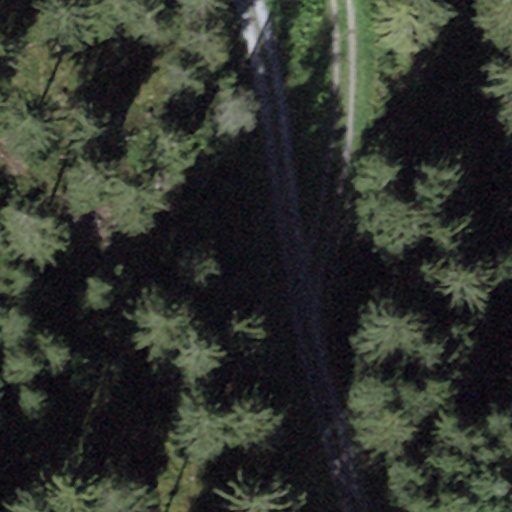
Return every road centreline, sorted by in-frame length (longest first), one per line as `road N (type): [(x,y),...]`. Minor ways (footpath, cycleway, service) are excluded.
road 1 (track): [(301,265),(352,42),(346,0)]
road 2 (track): [(301,265),(245,0)]
road 3 (track): [(358,511),(301,265)]
